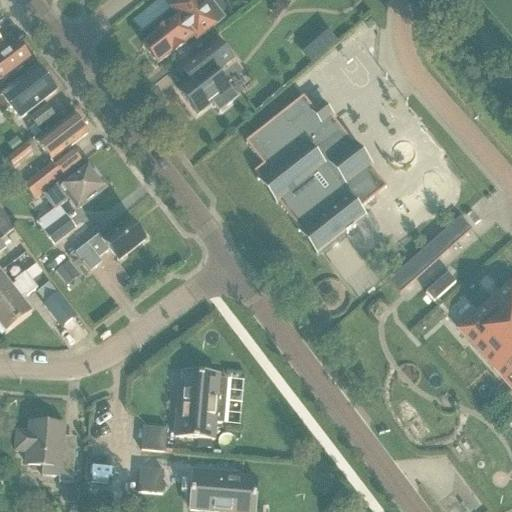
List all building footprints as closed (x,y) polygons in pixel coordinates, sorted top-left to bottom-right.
[(177,18),(167,26),(166,25),(156,33),(156,34),(142,46),(157,65),(171,53),(172,55),(182,47),(181,45),(192,37),(195,41),(215,26),(217,28),(225,22),(207,0),(181,0),(170,9),(177,18)] [(316,40),(323,51),(344,38),(338,27),(316,40)] [(202,70),(177,90),(197,115),(229,90),(215,73),(232,60),(217,41),(194,59),(202,70)] [(0,80),(1,82),(29,59),(17,43),(0,56),(0,80)] [(10,109),(19,121),(55,92),(37,69),(0,97),(0,114),(1,116),(10,109)] [(312,110),(303,98),(245,143),(263,166),(254,173),(318,256),(364,220),(357,211),(386,188),(331,118),(328,119),(318,106),(312,110)] [(54,118),(47,109),(31,121),(38,131),(54,118)] [(66,150),(87,134),(73,116),(37,144),(63,177),(80,164),(71,151),(68,153),(66,150)] [(75,210),(103,189),(87,168),(60,188),(57,184),(40,197),(51,211),(67,199),(75,210)] [(85,208),(88,222),(111,218),(108,203),(85,208)] [(14,229),(0,210),(0,234),(3,238),(14,229)] [(65,218),(57,224),(43,235),(55,252),(78,234),(65,218)] [(471,231),(460,218),(388,282),(399,295),(471,231)] [(96,238),(75,254),(89,273),(101,264),(98,260),(109,251),(117,262),(145,241),(143,239),(145,237),(139,229),(136,231),(129,221),(100,244),(96,238)] [(10,287),(0,274),(0,305),(31,281),(25,273),(13,282),(15,284),(10,287)] [(447,274),(425,293),(433,302),(455,283),(447,274)] [(37,289),(31,281),(0,305),(0,327),(5,334),(31,314),(20,300),(25,296),(26,298),(37,289)] [(511,281),(457,331),(511,391),(511,281)] [(58,296),(46,306),(62,328),(75,318),(58,296)] [(175,438),(213,441),(218,377),(183,374),(180,404),(177,403),(175,438)] [(63,438),(64,427),(29,424),(26,468),(59,470),(58,483),(72,484),(76,439),(63,438)] [(143,428),(141,452),(165,454),(167,430),(143,428)] [(2,467),(17,467),(17,455),(2,455),(2,467)] [(163,471),(139,470),(137,494),(162,496),(163,471)] [(203,511),(253,511),(256,480),(227,478),(227,475),(193,472),(190,511),(203,511)] [(467,487),(449,493),(456,511),(473,511),(476,511),(467,487)]
